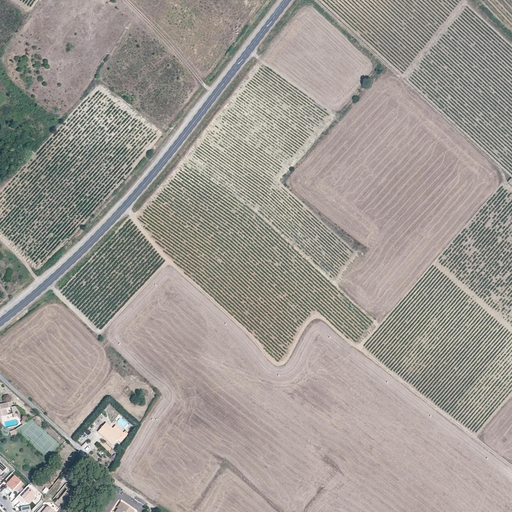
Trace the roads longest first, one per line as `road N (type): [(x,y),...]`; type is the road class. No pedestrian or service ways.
road 1 (track): [(511,463),(319,318),(304,323),(286,366),(269,360),(122,208)]
road 2 (tertiary): [(0,322),(135,195),(287,0)]
road 3 (unclassified): [(0,373),(145,502)]
